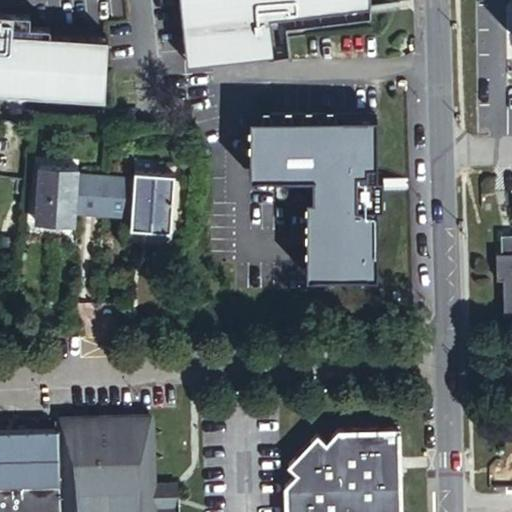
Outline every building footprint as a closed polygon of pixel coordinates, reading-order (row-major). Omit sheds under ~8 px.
[(366,0),(180,0),(186,56),(272,47),(267,13),(367,1),(366,0)] [(0,33),(0,90),(101,95),(103,39),(0,33)] [(383,116),(256,120),(258,181),(315,179),(318,274),(385,272),(383,204),(390,204),(389,174),(385,174),(383,116)] [(81,209),(106,210),(107,179),(83,178),(82,171),(42,167),(39,220),(80,222),(81,209)] [(106,210),(133,210),(133,225),(174,226),(178,174),(136,172),(136,180),(107,179),(106,210)] [(511,222),(495,222),(496,245),(511,244),(511,222)] [(505,272),(505,310),(511,309),(511,244),(496,245),(496,272),(505,272)] [(369,348),(368,316),(353,317),(353,348),(369,348)] [(56,511),(155,511),(155,502),(155,478),(153,411),(59,413),(60,425),(54,425),(56,511)] [(0,511),(56,511),(54,425),(8,425),(0,425),(0,511)] [(291,482),(292,511),(409,511),(407,475),(413,474),(413,454),(408,453),(407,425),(343,426),(334,437),(324,429),(293,462),(303,470),(291,482)] [(173,477),(155,478),(155,502),(174,502),(173,489),(173,477)] [(173,511),(174,502),(155,502),(155,511),(173,511)]
